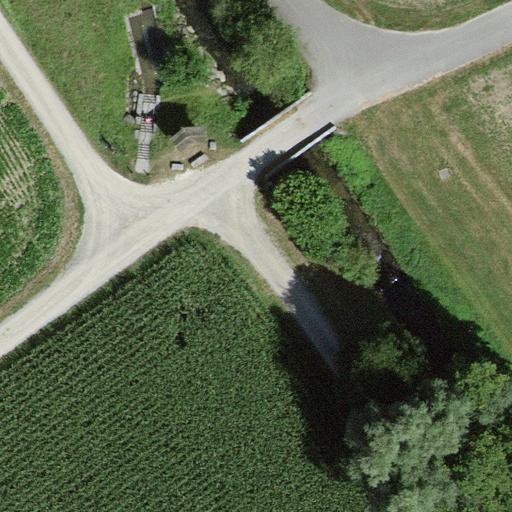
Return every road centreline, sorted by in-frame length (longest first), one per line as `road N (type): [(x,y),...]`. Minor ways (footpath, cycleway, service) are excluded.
road 1 (track): [(440,511),(214,187)]
road 2 (track): [(127,226),(0,38)]
road 3 (track): [(355,83),(214,187)]
road 4 (residential): [(511,14),(355,83)]
road 5 (track): [(127,226),(0,327)]
